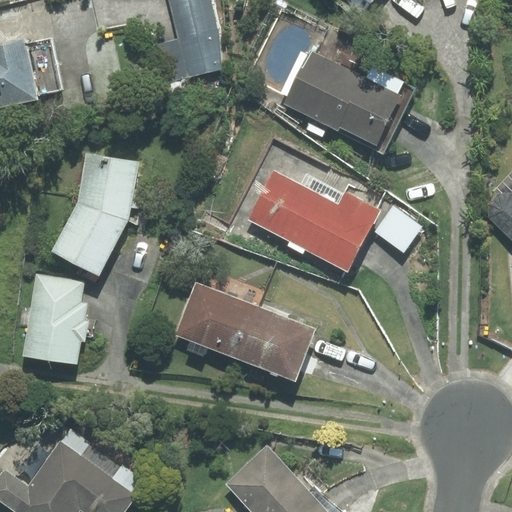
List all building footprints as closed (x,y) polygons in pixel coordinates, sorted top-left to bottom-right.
[(155,46),(164,83),(221,69),(218,30),(210,0),(171,0),(180,40),(155,46)] [(25,44),(24,39),(0,43),(0,107),(39,100),(38,93),(60,89),(50,39),(25,44)] [(287,97),(284,104),(383,152),(414,88),(373,68),(367,79),(313,52),(311,56),(304,53),(283,95),(287,97)] [(137,223),(143,190),(134,185),(137,163),(88,155),(79,203),(54,251),(98,274),(127,220),(137,223)] [(310,189),(274,171),(248,220),(348,272),(381,211),(316,177),(310,189)] [(511,192),(497,194),(489,204),(489,219),(511,240),(511,192)] [(421,227),(393,206),(375,231),(403,252),(421,227)] [(83,284),(38,276),(25,354),(76,363),(80,341),(85,342),(88,321),(83,320),(86,304),(79,303),(83,284)] [(238,358),(258,307),(196,283),(176,334),(238,358)] [(315,329),(258,307),(238,358),(295,380),(315,329)] [(28,487),(5,470),(0,476),(0,500),(16,511),(77,511),(80,509),(84,511),(123,511),(149,475),(74,422),(28,487)] [(327,511),(267,447),(227,484),(253,511),(327,511)]
